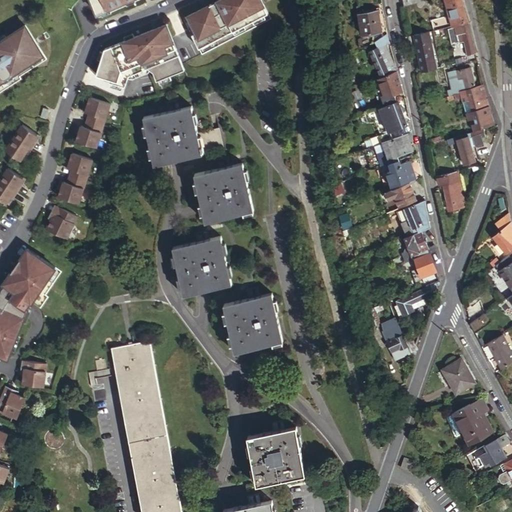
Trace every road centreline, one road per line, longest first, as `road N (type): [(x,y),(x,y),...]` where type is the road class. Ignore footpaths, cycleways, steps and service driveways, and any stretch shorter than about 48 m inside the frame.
road 1 (unclassified): [(183,0),(98,35),(76,58),(36,190),(0,260)]
road 2 (unclassified): [(393,0),(438,242),(454,274)]
road 3 (residential): [(444,306),(369,511)]
road 4 (residential): [(323,423),(298,356),(268,218)]
road 5 (residential): [(510,129),(454,274)]
road 6 (residential): [(210,511),(235,400),(229,366)]
road 7 (residential): [(444,306),(511,432)]
road 8 (unclassified): [(463,0),(510,129)]
road 9 (residential): [(498,0),(510,129)]
